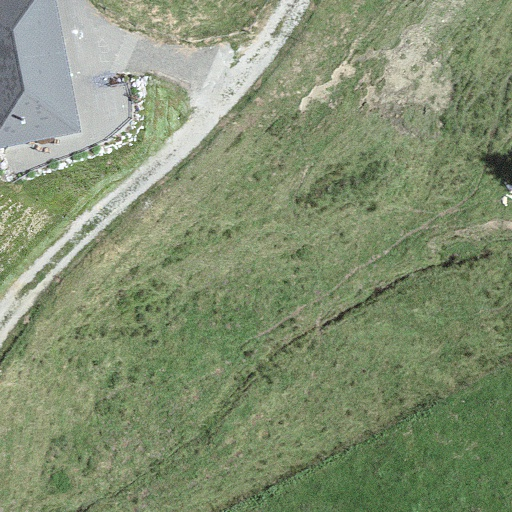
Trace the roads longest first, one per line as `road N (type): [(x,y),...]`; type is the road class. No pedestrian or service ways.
road 1 (track): [(294,0),(244,75),(188,138),(69,244),(0,325)]
road 2 (track): [(66,0),(119,46),(244,75)]
